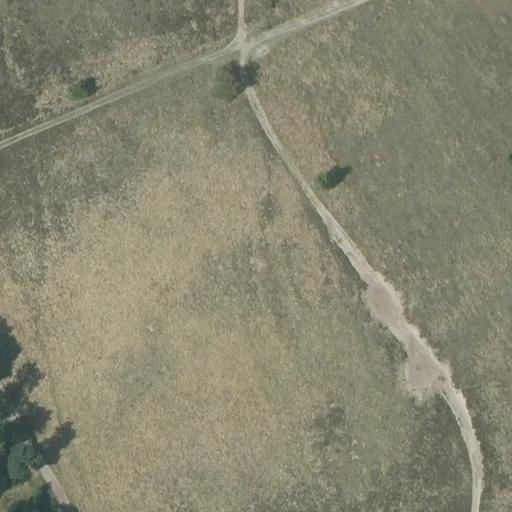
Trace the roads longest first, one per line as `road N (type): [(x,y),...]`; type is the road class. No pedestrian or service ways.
road 1 (track): [(0,147),(241,49)]
road 2 (track): [(0,399),(67,511)]
road 3 (track): [(241,49),(356,0)]
